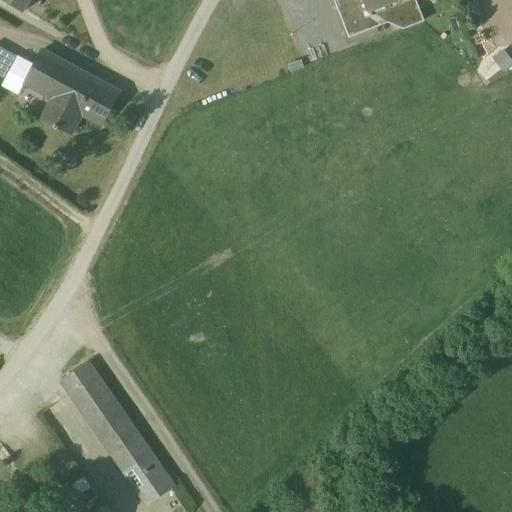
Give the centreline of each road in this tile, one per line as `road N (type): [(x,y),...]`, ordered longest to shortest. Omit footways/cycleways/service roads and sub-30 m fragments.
road 1 (unclassified): [(0,392),(70,301),(210,0)]
road 2 (track): [(211,511),(70,301)]
